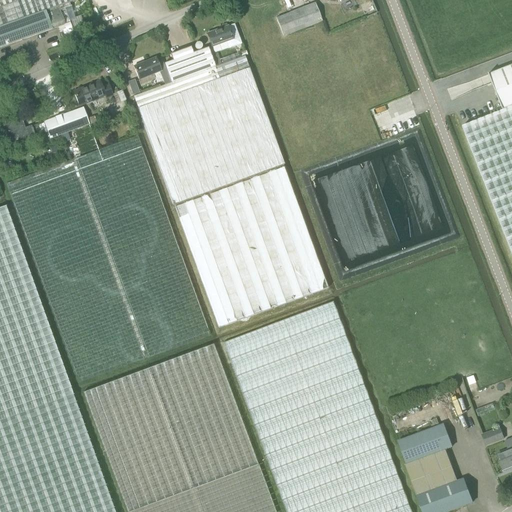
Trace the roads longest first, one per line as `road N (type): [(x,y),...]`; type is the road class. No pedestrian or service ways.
road 1 (unclassified): [(511,311),(390,0)]
road 2 (unclassified): [(213,0),(0,92)]
